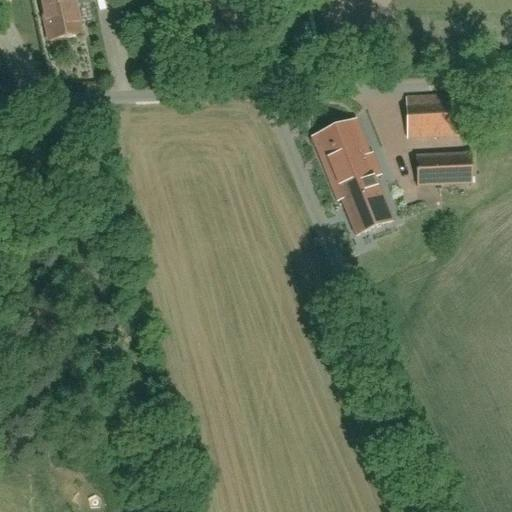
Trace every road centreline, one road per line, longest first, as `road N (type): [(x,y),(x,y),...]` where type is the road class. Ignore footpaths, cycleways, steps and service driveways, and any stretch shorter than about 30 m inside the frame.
road 1 (residential): [(0,98),(228,94),(272,107),(443,511)]
road 2 (track): [(511,85),(257,99)]
